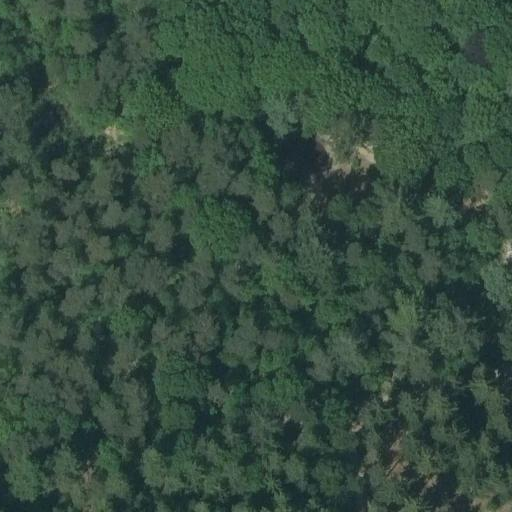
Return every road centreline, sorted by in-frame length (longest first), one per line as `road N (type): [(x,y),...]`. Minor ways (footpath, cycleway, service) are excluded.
road 1 (track): [(0,482),(511,368)]
road 2 (track): [(220,51),(330,367),(358,511)]
road 3 (track): [(511,146),(403,137),(295,100),(220,51),(191,0)]
road 4 (track): [(295,100),(511,253)]
